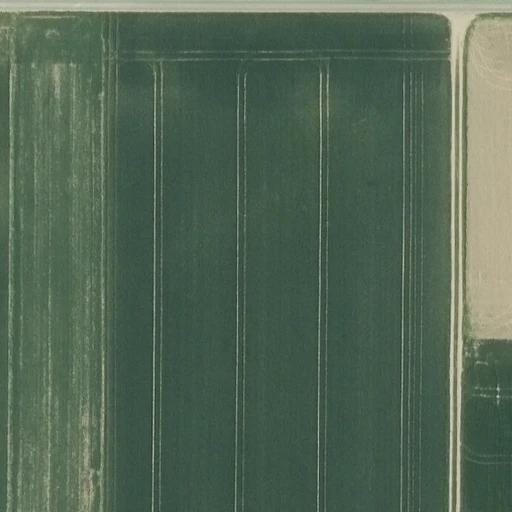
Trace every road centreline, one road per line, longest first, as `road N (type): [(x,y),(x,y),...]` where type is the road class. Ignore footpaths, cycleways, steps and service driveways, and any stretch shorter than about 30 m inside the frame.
road 1 (track): [(0,4),(511,7)]
road 2 (track): [(452,511),(455,7)]
